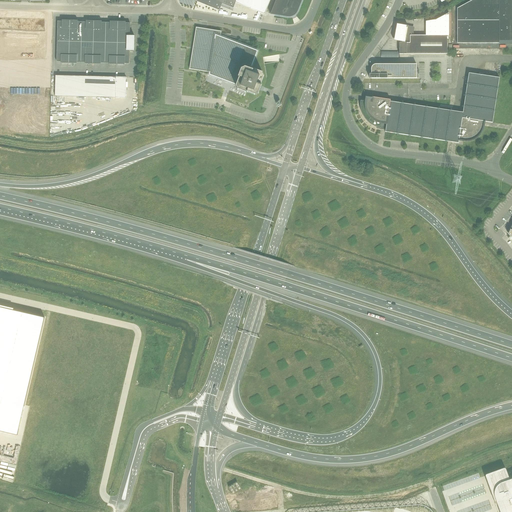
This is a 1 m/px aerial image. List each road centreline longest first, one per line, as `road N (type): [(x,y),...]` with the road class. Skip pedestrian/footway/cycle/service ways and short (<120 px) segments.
road 1 (motorway): [(511,345),(233,257),(0,195)]
road 2 (motorway): [(187,255),(331,313),(375,353),(376,398),(351,429),(324,436),(257,421)]
road 3 (motorway): [(187,255),(511,358)]
road 4 (unclassified): [(491,170),(371,147),(350,121),(346,81),(397,0)]
road 5 (motorway): [(252,441),(317,458),(366,458),(511,405)]
road 6 (motorway): [(257,155),(183,144),(60,184),(0,183)]
road 7 (primary): [(284,166),(216,382)]
road 8 (motorway): [(511,314),(427,215),(342,178)]
road 9 (motorway): [(342,178),(321,164),(315,148),(361,0)]
road 10 (track): [(325,496),(394,491),(511,447)]
road 11 (motorway): [(0,207),(187,255)]
road 12 (primary): [(300,167),(355,0)]
road 13 (unclassified): [(169,11),(287,30),(308,22),(317,0)]
road 14 (motorway): [(257,421),(241,410),(235,387),(267,273)]
road 15 (primary): [(343,0),(291,144)]
road 16 (unknown): [(375,91),(452,94),(472,63),(511,63)]
road 17 (primary): [(220,413),(267,273)]
road 18 (unclassified): [(119,511),(149,432),(178,419),(200,424)]
road 19 (unclassified): [(183,409),(137,431),(118,511)]
